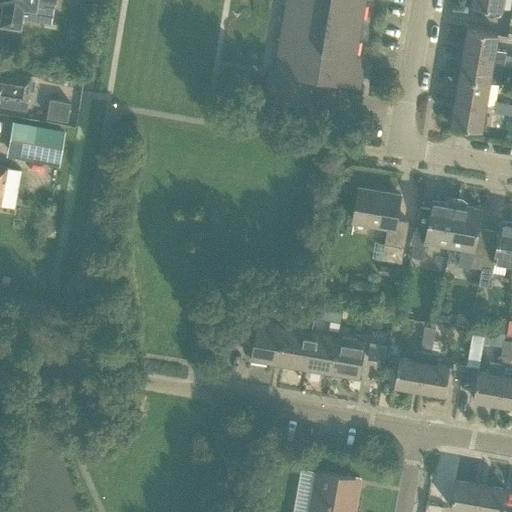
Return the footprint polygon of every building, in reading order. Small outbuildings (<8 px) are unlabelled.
[(0,0),(0,2),(5,3),(2,23),(20,26),(22,17),(24,6),(35,8),(37,0),(38,0),(56,3),(56,1),(56,0),(0,0)] [(365,0),(286,0),(274,71),(269,70),(264,98),(309,106),(313,88),(308,87),(309,78),(361,86),(366,56),(356,54),(365,0)] [(471,0),(471,3),(502,8),(503,0),(471,0)] [(467,27),(463,51),(494,56),(494,57),(504,59),(505,54),(506,51),(495,49),(498,32),(467,27)] [(490,80),(494,57),(494,56),(463,51),(459,75),(490,80)] [(504,59),(503,65),(511,66),(511,54),(505,54),(504,59)] [(28,96),(32,77),(0,71),(0,99),(14,102),(15,94),(28,96)] [(486,104),(490,80),(459,75),(455,99),(486,104)] [(48,117),(69,120),(72,102),(51,98),(48,117)] [(482,128),(486,104),(455,99),(451,123),(482,128)] [(498,101),(496,112),(508,114),(510,103),(498,101)] [(65,131),(15,122),(10,151),(59,160),(65,131)] [(402,262),(409,221),(395,218),(400,193),(359,186),(353,220),(387,226),(382,258),(402,262)] [(426,240),(450,244),(456,203),(432,199),(431,208),(420,206),(412,255),(423,257),(426,240)] [(487,238),(476,236),(481,207),(456,203),(450,244),(462,246),(459,265),(471,267),(471,266),(482,268),(487,238)] [(511,263),(511,220),(501,219),(498,240),(487,238),(482,268),(494,270),(495,260),(511,263)] [(382,264),(380,272),(390,274),(391,266),(382,264)] [(249,321),(253,302),(253,301),(241,299),(237,319),(249,321)] [(315,312),(315,316),(325,317),(327,306),(317,304),(316,307),(315,312)] [(438,321),(449,322),(451,313),(440,311),(438,321)] [(459,312),(456,323),(469,326),(471,315),(459,312)] [(373,319),(369,340),(371,340),(384,342),(388,321),(373,319)] [(278,363),(285,327),(258,322),(251,358),(278,363)] [(425,326),(423,338),(435,340),(437,327),(425,326)] [(312,332),(286,327),(285,327),(278,363),(305,368),(312,332)] [(332,373),(339,337),(312,332),(305,368),(332,373)] [(470,344),(466,364),(480,367),(484,347),(487,334),(473,332),(470,344)] [(359,378),(366,341),(339,337),(332,373),(359,378)] [(433,352),(435,340),(423,338),(421,349),(417,348),(415,359),(400,356),(395,384),(421,388),(427,351),(433,352)] [(371,340),(369,356),(385,359),(387,343),(384,342),(371,340)] [(511,340),(504,340),(502,352),(511,353),(511,340)] [(433,352),(427,351),(421,388),(446,393),(451,365),(438,363),(440,353),(433,352)] [(511,353),(502,352),(500,363),(506,364),(511,365),(511,363),(511,353)] [(511,365),(506,364),(504,375),(499,402),(511,404),(511,365)] [(499,402),(504,375),(479,370),(474,398),(499,402)] [(456,429),(456,399),(403,398),(403,407),(419,407),(419,429),(456,429)] [(356,511),(362,477),(318,469),(310,511),(356,511)] [(457,479),(452,507),(466,510),(477,511),(482,484),(457,479)] [(477,511),(476,511),(502,511),(507,489),(482,484),(477,511)]
